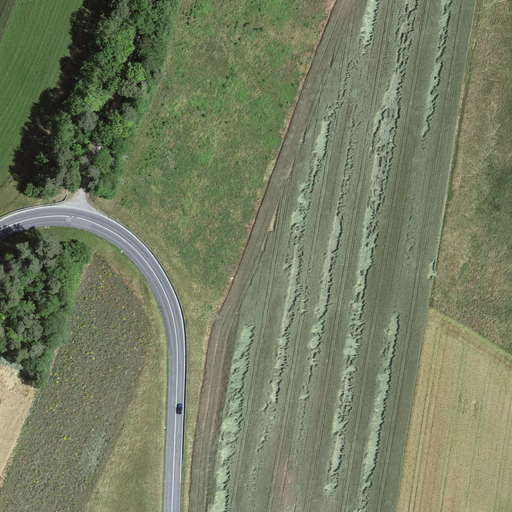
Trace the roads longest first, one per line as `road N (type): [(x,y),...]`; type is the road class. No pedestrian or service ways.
road 1 (primary): [(0,230),(43,216),(85,219),(131,246),(159,281),(177,348),(172,511)]
road 2 (track): [(146,0),(73,217)]
